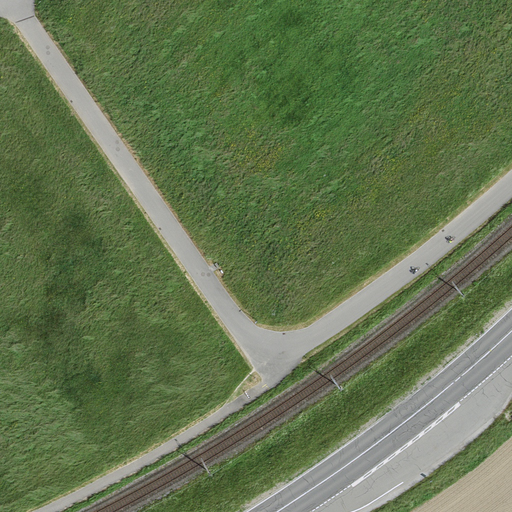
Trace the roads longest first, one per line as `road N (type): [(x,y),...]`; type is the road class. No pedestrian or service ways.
road 1 (unclassified): [(511,181),(345,318),(277,347),(261,342),(241,330),(12,0)]
road 2 (primary): [(279,511),(511,331)]
